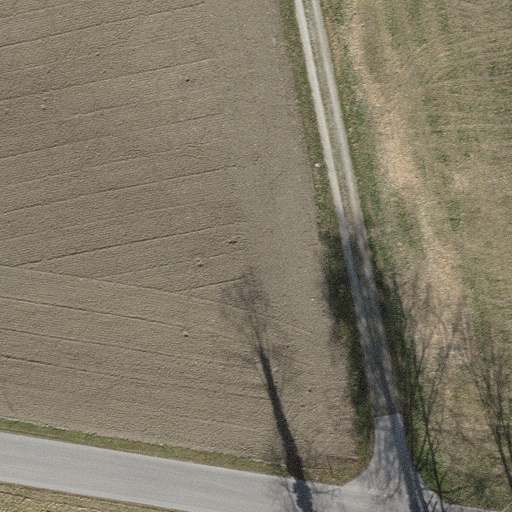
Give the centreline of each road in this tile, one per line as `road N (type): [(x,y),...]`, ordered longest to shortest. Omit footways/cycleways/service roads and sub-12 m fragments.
road 1 (track): [(405,511),(305,0)]
road 2 (tertiary): [(0,468),(258,511)]
